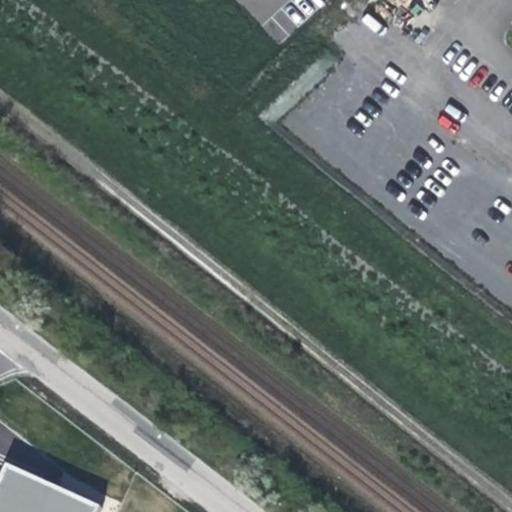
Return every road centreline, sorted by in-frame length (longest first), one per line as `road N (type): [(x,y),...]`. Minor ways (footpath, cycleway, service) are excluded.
road 1 (track): [(511,503),(0,100)]
road 2 (tertiary): [(0,328),(231,511)]
